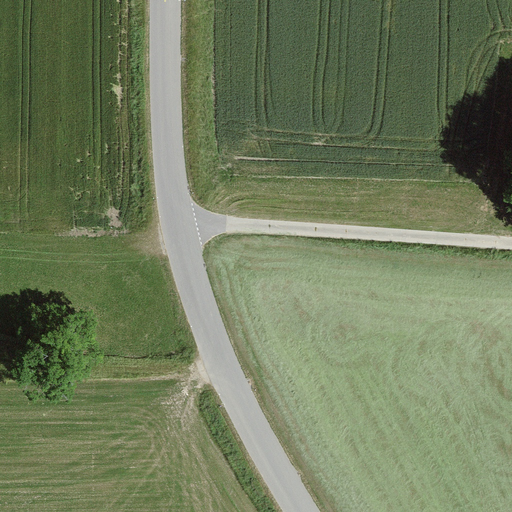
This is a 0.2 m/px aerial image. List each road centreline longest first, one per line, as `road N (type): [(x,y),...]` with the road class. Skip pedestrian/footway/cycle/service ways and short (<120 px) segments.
road 1 (tertiary): [(167,0),(164,117),(177,222),(210,334),(303,511)]
road 2 (track): [(177,222),(511,241)]
